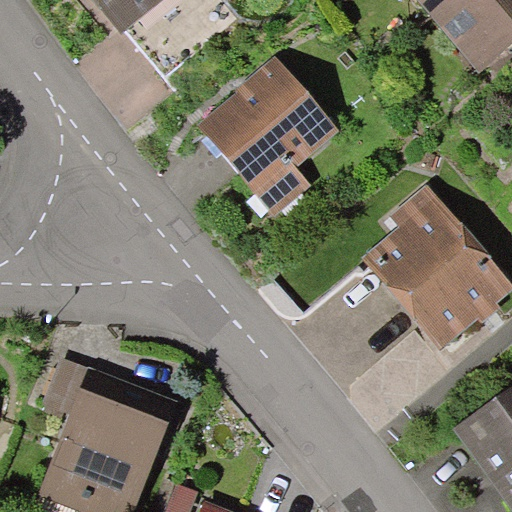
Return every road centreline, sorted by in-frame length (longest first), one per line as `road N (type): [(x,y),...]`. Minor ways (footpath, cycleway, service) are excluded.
road 1 (residential): [(157,276),(248,346),(384,511)]
road 2 (residential): [(0,23),(157,276)]
road 3 (residential): [(0,275),(157,276)]
